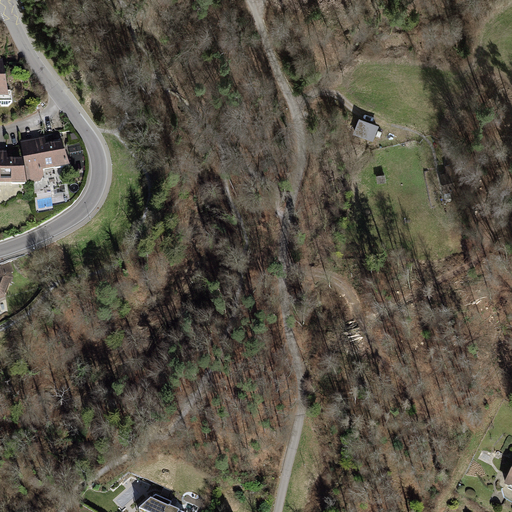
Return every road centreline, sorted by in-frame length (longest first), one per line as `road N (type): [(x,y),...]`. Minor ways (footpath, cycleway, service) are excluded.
road 1 (residential): [(7,7),(28,54),(88,135),(99,173),(79,214),(0,251)]
road 2 (track): [(278,511),(302,405),(284,306),(287,218)]
road 3 (track): [(287,218),(302,160),(300,127),(250,0)]
road 4 (track): [(295,106),(322,92),(338,96),(362,116),(418,133),(433,146),(438,167)]
road 5 (track): [(282,270),(344,285),(379,357)]
